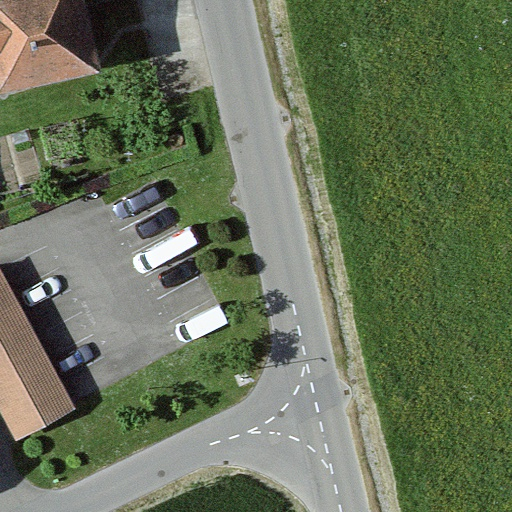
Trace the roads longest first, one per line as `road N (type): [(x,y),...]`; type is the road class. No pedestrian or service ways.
road 1 (unclassified): [(236,0),(312,401)]
road 2 (residential): [(82,511),(312,401)]
